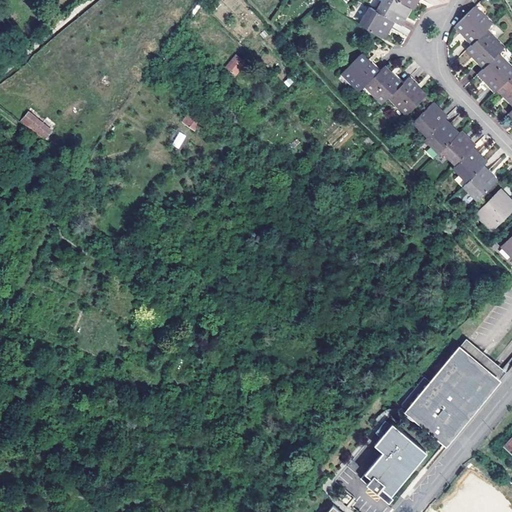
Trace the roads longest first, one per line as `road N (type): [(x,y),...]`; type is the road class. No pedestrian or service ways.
road 1 (residential): [(457,0),(438,36),(440,76),(511,150)]
road 2 (residential): [(511,387),(408,511)]
